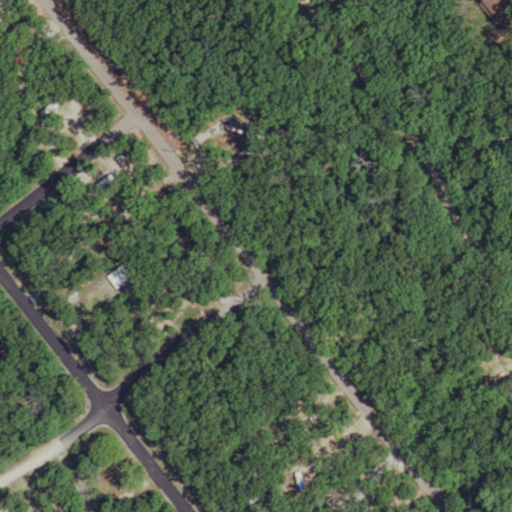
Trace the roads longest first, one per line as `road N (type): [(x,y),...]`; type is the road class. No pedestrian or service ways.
road 1 (residential): [(441,511),(40,0)]
road 2 (residential): [(511,270),(303,0)]
road 3 (residential): [(0,485),(69,437),(257,277)]
road 4 (residential): [(183,511),(0,272)]
road 5 (residential): [(0,224),(134,118)]
